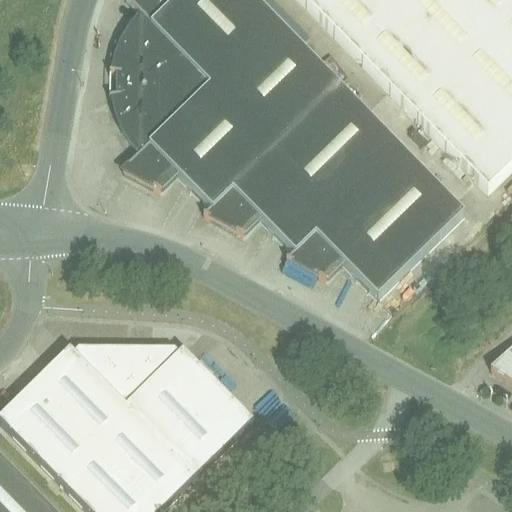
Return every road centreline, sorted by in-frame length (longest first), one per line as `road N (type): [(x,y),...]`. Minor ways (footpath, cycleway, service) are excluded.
road 1 (unclassified): [(511,439),(183,262),(133,245),(36,232)]
road 2 (unclassified): [(36,232),(85,0)]
road 3 (unclassified): [(0,355),(19,328),(36,232)]
